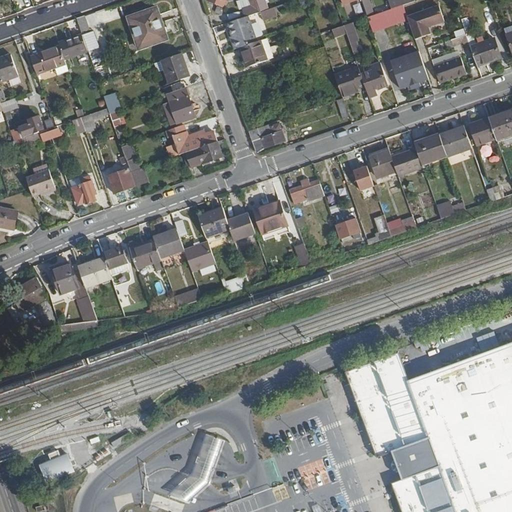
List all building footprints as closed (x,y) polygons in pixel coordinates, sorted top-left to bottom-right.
[(251,0),(255,10),(244,13),(246,17),(248,16),(261,12),(261,11),(256,0),(251,0)] [(265,0),(256,0),(261,11),(268,8),(265,0)] [(361,0),(367,18),(374,15),(368,0),(361,0)] [(413,0),(387,0),(391,9),(403,5),(414,1),(413,0)] [(434,0),(405,10),(413,34),(428,28),(426,21),(442,15),(436,0),(434,0)] [(139,13),(142,19),(159,13),(157,7),(139,13)] [(261,12),(264,20),(278,15),(275,7),(261,12)] [(387,12),(389,19),(401,15),(400,11),(402,11),(401,7),(387,12)] [(128,17),(138,44),(148,40),(147,38),(158,35),(160,42),(168,39),(159,13),(142,19),(139,13),(128,17)] [(77,19),(82,32),(90,29),(86,16),(77,19)] [(232,41),(235,50),(241,48),(257,42),(248,16),(246,17),(228,24),(232,37),(233,40),(232,41)] [(466,17),(461,18),(464,30),(469,29),(466,17)] [(60,47),(65,60),(89,52),(83,35),(59,44),(60,47)] [(148,40),(138,44),(139,49),(160,42),(158,35),(147,38),(148,40)] [(451,40),(454,47),(461,45),(463,51),(471,48),(466,35),(451,40)] [(247,57),(250,67),(274,59),(267,39),(258,42),(257,42),(241,48),(244,58),(247,57)] [(471,48),(477,66),(500,58),(495,40),(471,48)] [(351,45),(354,55),(359,53),(356,43),(351,45)] [(31,57),(37,75),(66,64),(65,60),(60,47),(31,57)] [(0,59),(0,61),(0,60),(0,82),(19,76),(20,75),(12,54),(0,58),(0,59)] [(162,60),(165,70),(170,84),(190,77),(182,54),(162,60)] [(434,67),(439,82),(466,73),(461,58),(434,67)] [(154,63),(157,73),(165,70),(162,60),(154,63)] [(288,65),(293,81),(301,78),(296,63),(288,65)] [(406,72),(412,92),(427,87),(424,77),(427,76),(423,63),(419,64),(420,67),(406,72)] [(362,76),(365,87),(369,99),(377,97),(376,92),(388,88),(380,65),(371,68),(372,73),(362,76)] [(387,69),(390,76),(399,72),(397,65),(387,69)] [(336,76),(343,97),(359,92),(358,90),(365,87),(362,76),(359,68),(336,76)] [(186,87),(167,93),(170,100),(188,94),(186,87)] [(170,100),(177,123),(195,116),(188,94),(170,100)] [(340,109),(344,119),(350,117),(346,107),(342,108),(340,109)] [(511,110),(489,119),(496,139),(496,140),(511,134),(511,110)] [(85,117),(90,132),(96,130),(91,115),(85,117)] [(18,128),(22,139),(26,138),(39,133),(38,131),(43,129),(39,117),(29,120),(30,124),(18,128)] [(80,118),(85,132),(86,134),(90,132),(85,117),(80,118)] [(112,120),(115,126),(123,124),(120,117),(112,120)] [(72,121),(77,135),(85,132),(80,118),(72,121)] [(470,125),(477,145),(496,139),(489,119),(470,125)] [(248,132),(255,151),(258,153),(267,148),(285,141),(282,132),(285,131),(284,128),(281,129),(279,124),(272,127),(270,124),(248,132)] [(172,137),(178,155),(186,152),(203,147),(218,141),(217,140),(215,132),(205,136),(204,132),(187,138),(185,132),(182,126),(165,132),(167,138),(172,137)] [(440,139),(445,153),(447,157),(472,149),(465,129),(440,137),(440,139)] [(39,133),(26,138),(27,140),(43,134),(42,132),(39,133)] [(27,140),(32,156),(49,151),(46,142),(53,139),(51,132),(43,134),(27,140)] [(414,145),(415,149),(422,169),(422,170),(430,167),(429,163),(427,159),(445,153),(440,139),(421,145),(421,143),(414,145)] [(186,152),(191,167),(223,156),(218,141),(203,147),(186,152)] [(132,147),(123,150),(125,156),(127,163),(130,169),(130,171),(139,168),(136,160),(140,159),(138,154),(134,155),(132,147)] [(391,158),(396,173),(398,177),(422,169),(415,149),(391,158)] [(370,157),(377,177),(387,174),(388,176),(396,173),(391,158),(388,151),(370,157)] [(445,153),(427,159),(429,163),(447,157),(445,153)] [(27,177),(31,190),(33,196),(45,192),(46,194),(56,190),(50,170),(47,164),(33,169),(35,175),(27,177)] [(366,167),(353,172),(361,192),(374,187),(366,167)] [(131,174),(135,185),(148,181),(144,169),(131,174)] [(109,176),(114,193),(134,186),(129,170),(127,170),(109,176)] [(75,193),(81,210),(88,207),(89,209),(98,205),(95,197),(98,196),(93,181),(83,185),(82,182),(73,185),(75,193)] [(290,191),(294,203),(308,198),(309,201),(324,196),(319,181),(308,184),(303,186),(290,191)] [(486,189),(489,201),(496,200),(493,187),(486,189)] [(449,201),(435,206),(440,220),(466,211),(462,201),(451,205),(449,201)] [(253,211),(254,213),(265,209),(265,211),(280,206),(279,202),(253,211)] [(254,213),(264,243),(290,234),(280,206),(265,211),(265,209),(254,213)] [(0,226),(3,226),(18,229),(21,212),(0,208),(0,226)] [(200,217),(207,237),(229,229),(227,222),(222,209),(200,217)] [(229,229),(234,243),(255,235),(248,214),(227,222),(229,229)] [(295,218),(298,227),(305,225),(302,216),(295,218)] [(368,245),(391,237),(384,216),(374,220),(380,236),(375,238),(376,241),(367,244),(368,245)] [(336,226),(341,242),(360,236),(359,232),(360,232),(356,219),(336,226)] [(175,223),(178,230),(181,237),(188,234),(183,221),(175,223)] [(400,227),(402,233),(416,228),(414,222),(400,227)] [(155,241),(161,258),(185,250),(181,237),(178,230),(155,238),(155,241)] [(366,240),(342,248),(344,254),(368,245),(367,244),(366,240)] [(132,251),(138,269),(162,260),(161,258),(155,241),(148,243),(148,245),(132,251)] [(186,251),(193,271),(216,263),(209,243),(186,251)] [(295,248),(302,268),(311,265),(304,245),(295,248)] [(104,254),(105,258),(109,269),(123,264),(128,263),(122,248),(104,254)] [(82,273),(86,287),(112,278),(111,275),(109,269),(105,258),(80,267),(82,273)] [(123,264),(109,269),(111,275),(125,271),(123,264)] [(54,271),(63,295),(81,289),(76,275),(73,265),(54,271)] [(86,287),(82,273),(76,275),(81,288),(82,288),(85,295),(81,296),(83,304),(88,302),(91,301),(86,287)] [(240,276),(224,281),(228,292),(244,287),(240,276)] [(11,297),(22,317),(49,302),(39,283),(11,297)] [(116,288),(118,295),(127,292),(124,285),(116,288)] [(200,290),(176,298),(180,310),(184,310),(204,302),(200,290)] [(80,305),(87,324),(68,325),(69,331),(100,330),(91,301),(88,302),(83,304),(80,305)] [(425,343),(423,338),(414,342),(416,347),(425,343)] [(511,511),(511,342),(409,380),(404,366),(350,385),(377,458),(393,452),(403,479),(392,483),(402,511),(511,511)] [(404,366),(399,352),(345,372),(350,385),(404,366)] [(43,482),(73,472),(66,453),(36,463),(43,482)]
